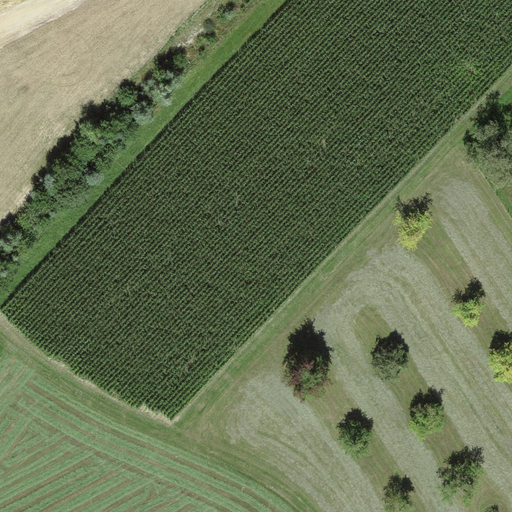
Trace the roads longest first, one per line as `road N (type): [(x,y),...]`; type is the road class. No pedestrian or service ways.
road 1 (track): [(511,89),(174,434)]
road 2 (track): [(311,511),(255,474),(53,378),(0,335)]
